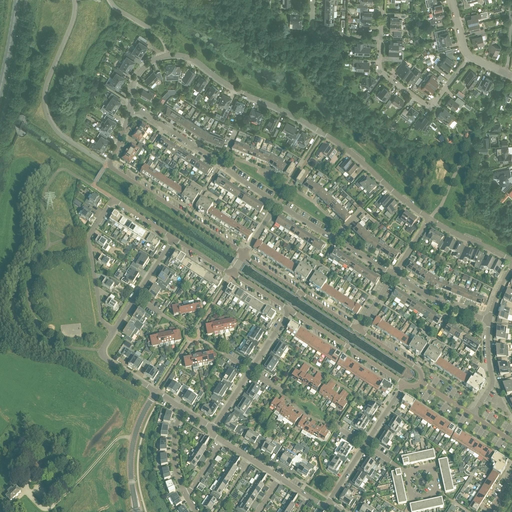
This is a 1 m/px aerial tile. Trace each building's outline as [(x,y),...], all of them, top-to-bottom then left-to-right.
[(429,3),(428,0),(424,0),(427,8),(434,6),(434,8),(430,9),(431,13),(443,11),(441,4),(438,5),(437,1),(429,3)] [(360,8),(359,18),(371,19),(371,12),(367,12),(367,8),(360,8)] [(290,14),(290,23),(293,23),(292,28),(302,28),(302,20),(299,20),(299,14),(298,14),(298,11),(290,11),(290,14)] [(443,11),(431,13),(432,17),(436,16),(437,18),(430,20),(431,24),(437,23),(438,26),(442,25),(441,18),(444,17),(443,11)] [(468,19),(469,25),(479,23),(478,19),(487,17),(487,15),(488,15),(487,11),(484,12),(471,15),(472,18),(468,19)] [(390,16),(390,23),(402,24),(402,20),(398,20),(398,17),(405,18),(405,13),(394,13),(394,17),(390,16)] [(359,18),(357,18),(357,22),(363,22),(363,25),(359,24),(359,32),(366,32),(367,25),(371,25),(371,19),(359,18)] [(402,24),(390,23),(390,30),(394,30),(393,37),(401,37),(401,30),(397,30),(397,28),(402,28),(402,24)] [(479,23),(469,25),(470,31),(475,30),(476,34),(477,33),(477,34),(485,32),(484,27),(484,28),(483,25),(480,26),(479,23)] [(434,31),(435,37),(436,41),(449,38),(448,32),(445,32),(444,29),(434,31)] [(476,36),(476,37),(472,38),(474,47),(476,46),(477,48),(478,49),(481,49),(481,47),(481,45),(484,44),(482,36),(486,35),(485,32),(477,34),(478,35),(476,36)] [(138,43),(135,47),(144,52),(147,47),(143,44),(144,41),(138,37),(135,42),(138,43)] [(449,38),(436,41),(437,44),(436,44),(438,50),(445,48),(444,45),(451,43),(449,38)] [(488,47),(490,51),(488,54),(496,57),(500,48),(494,45),(496,40),(491,38),(488,47)] [(391,44),(389,44),(388,50),(398,51),(401,51),(402,41),(392,41),(391,44)] [(369,56),(370,47),(361,47),(361,43),(357,43),(357,47),(354,46),(354,48),(354,54),(360,54),(359,55),(369,56)] [(126,52),(125,52),(135,58),(136,56),(140,58),(144,52),(135,47),(132,52),(130,51),(129,54),(126,52)] [(398,51),(388,50),(388,57),(392,57),(392,61),(402,61),(402,55),(398,55),(398,51)] [(442,61),(450,67),(454,62),(451,60),(453,57),(452,53),(453,53),(452,50),(445,51),(446,56),(442,61)] [(126,56),(123,62),(131,67),(135,62),(133,61),(135,58),(125,52),(124,55),(126,56)] [(352,66),(356,66),(356,71),(368,71),(369,62),(364,62),(364,59),(353,59),(352,66)] [(439,59),(437,62),(433,67),(441,72),(443,70),(446,72),(450,67),(442,61),(439,59)] [(399,75),(404,78),(411,70),(406,66),(408,64),(404,61),(395,72),(399,75)] [(115,68),(122,73),(124,71),(128,73),(131,67),(123,62),(121,65),(119,65),(116,69),(115,68)] [(166,66),(166,69),(165,69),(165,72),(166,72),(166,75),(165,75),(166,80),(179,79),(178,74),(180,74),(182,66),(177,66),(177,69),(175,69),(175,65),(172,66),(172,64),(168,65),(168,66),(166,66)] [(182,66),(180,74),(178,81),(181,83),(181,82),(186,85),(187,85),(189,83),(189,84),(195,74),(192,71),(189,69),(188,71),(182,67),(182,66)] [(115,75),(112,78),(121,84),(124,78),(121,76),(122,73),(115,68),(112,73),(115,75)] [(411,70),(404,78),(404,79),(405,78),(413,84),(421,73),(415,69),(413,72),(410,70),(411,70)] [(145,80),(151,86),(152,88),(156,84),(155,82),(158,78),(160,80),(163,79),(160,71),(157,73),(155,74),(153,72),(145,80)] [(465,79),(468,82),(465,85),(471,89),(478,81),(475,79),(477,76),(471,71),(465,79)] [(426,82),(434,88),(438,83),(435,81),(437,78),(432,74),(430,72),(424,80),(426,82)] [(200,91),(207,81),(200,77),(193,87),(200,91)] [(370,90),(376,81),(370,77),(368,80),(365,78),(361,84),(370,90)] [(477,88),(483,90),(487,92),(488,89),(490,90),(492,86),(490,85),(492,80),(486,77),(484,81),(481,80),(477,88)] [(108,80),(105,85),(111,89),(113,86),(117,89),(121,84),(112,78),(110,82),(108,80)] [(426,82),(422,87),(420,85),(417,88),(427,96),(429,93),(430,93),(434,88),(426,82)] [(212,86),(206,95),(210,97),(208,101),(213,104),(216,99),(213,97),(218,90),(212,86)] [(377,94),(378,95),(377,97),(384,102),(389,96),(386,94),(389,91),(384,87),(381,91),(380,90),(377,94)] [(472,93),(477,97),(480,93),(476,89),(472,93)] [(150,91),(148,93),(143,90),(139,96),(148,101),(150,97),(152,98),(155,94),(150,91)] [(370,94),(366,91),(362,98),(366,101),(370,94)] [(111,99),(109,102),(117,108),(121,102),(116,99),(118,97),(111,93),(108,97),(111,99)] [(223,95),(218,105),(227,108),(231,98),(223,95)] [(509,97),(505,95),(501,105),(507,102),(507,101),(509,102),(511,98),(509,97)] [(388,107),(391,102),(399,108),(403,101),(396,96),(392,101),(389,99),(385,105),(388,107)] [(157,103),(162,106),(166,100),(161,97),(157,103)] [(454,101),(450,98),(446,104),(454,110),(457,106),(460,108),(465,102),(458,97),(454,101)] [(232,110),(233,109),(241,113),(245,105),(237,101),(234,106),(232,104),(230,109),(232,110)] [(104,104),(101,109),(104,111),(106,112),(107,113),(114,117),(108,113),(110,111),(113,113),(117,108),(109,102),(106,106),(104,104)] [(163,112),(168,115),(172,108),(165,103),(162,109),(164,111),(163,112)] [(172,108),(168,115),(172,118),(176,112),(175,111),(176,109),(177,109),(173,106),(172,108)] [(411,107),(408,110),(405,108),(399,115),(406,120),(409,117),(413,120),(418,112),(411,107)] [(259,123),(262,113),(261,113),(261,112),(252,108),(249,116),(252,117),(251,119),(259,123)] [(444,108),(442,111),(441,111),(436,117),(440,120),(439,121),(441,122),(442,121),(445,124),(446,124),(448,125),(449,125),(456,117),(444,108)] [(225,110),(222,117),(221,116),(219,119),(223,121),(224,120),(225,118),(228,111),(225,110)] [(172,118),(177,121),(181,114),(177,112),(176,112),(172,118)] [(113,120),(114,117),(107,113),(104,117),(106,119),(104,122),(104,123),(113,128),(116,122),(113,120)] [(177,121),(181,124),(185,117),(184,117),(181,114),(177,121)] [(266,127),(272,130),(270,134),(276,136),(279,129),(275,127),(278,119),(274,117),(274,118),(271,116),(266,127)] [(181,124),(186,127),(190,120),(186,118),(185,117),(181,124)] [(419,130),(421,127),(425,130),(431,122),(425,117),(422,122),(419,120),(414,126),(419,130)] [(186,127),(190,130),(194,123),(190,120),(186,127)] [(98,126),(96,129),(107,136),(104,134),(105,131),(109,134),(113,128),(104,123),(104,122),(102,121),(100,123),(99,122),(97,125),(98,126)] [(190,130),(195,133),(199,126),(195,124),(194,123),(190,130)] [(283,130),(289,134),(287,138),(291,140),(288,145),(290,146),(292,143),(293,141),(297,134),(293,133),(296,128),(286,123),(283,130)] [(141,124),(138,128),(146,134),(149,129),(141,124)] [(195,133),(199,136),(204,129),(203,129),(199,126),(195,133)] [(138,128),(135,133),(143,138),(146,134),(138,128)] [(107,136),(96,129),(97,130),(96,132),(98,134),(97,136),(100,138),(97,141),(106,147),(109,141),(106,139),(107,136)] [(199,136),(204,139),(205,136),(207,137),(209,133),(209,132),(204,130),(204,129),(199,136)] [(205,136),(204,139),(205,140),(211,142),(215,133),(210,131),(209,133),(207,137),(205,136)] [(297,140),(305,145),(310,137),(307,135),(305,133),(305,134),(302,132),(297,140)] [(143,138),(135,133),(132,138),(139,143),(138,146),(143,149),(145,146),(140,143),(143,138)] [(215,133),(211,142),(216,144),(220,136),(219,135),(220,135),(215,133)] [(220,136),(216,144),(221,146),(225,138),(220,136)] [(160,141),(157,145),(162,148),(167,140),(162,137),(160,141)] [(162,148),(166,150),(166,151),(171,144),(166,141),(167,140),(162,148)] [(106,147),(97,141),(95,145),(92,142),(89,147),(94,150),(96,148),(102,152),(106,147)] [(232,150),(237,152),(240,145),(240,144),(235,142),(232,150)] [(166,150),(164,152),(166,153),(167,151),(171,154),(175,147),(171,144),(166,151),(166,150)] [(131,145),(128,150),(136,155),(139,150),(141,152),(143,149),(138,146),(136,148),(131,145)] [(171,154),(175,156),(176,157),(180,150),(175,147),(171,154)] [(316,155),(315,158),(317,160),(321,158),(321,159),(323,156),(326,158),(331,150),(326,147),(322,151),(320,149),(316,155)] [(504,162),(511,161),(511,154),(509,154),(508,148),(501,148),(497,149),(498,155),(499,155),(500,162),(501,162),(501,163),(504,163),(504,162)] [(128,150),(125,155),(133,160),(136,155),(128,150)] [(175,156),(173,158),(175,159),(177,157),(180,159),(178,161),(179,162),(184,153),(180,150),(176,157),(175,156)] [(257,160),(262,162),(266,152),(261,150),(260,153),(257,160)] [(331,150),(326,158),(328,160),(327,163),(332,166),(336,161),(333,159),(337,154),(331,150)] [(267,164),(268,164),(270,161),(268,160),(271,154),(266,152),(262,162),(267,164)] [(270,161),(268,164),(272,167),(277,161),(278,158),(273,155),(274,152),(273,152),(271,154),(268,160),(270,161)] [(184,153),(179,162),(180,162),(181,160),(185,162),(189,156),(184,153)] [(133,160),(125,155),(122,160),(129,165),(133,160)] [(185,162),(188,165),(189,165),(193,159),(189,156),(185,162)] [(188,165),(187,167),(189,168),(190,166),(194,168),(198,162),(193,159),(189,165),(188,165)] [(140,173),(145,176),(149,169),(150,169),(153,164),(153,163),(150,161),(146,167),(145,166),(140,173)] [(272,167),(277,170),(281,164),(280,163),(277,161),(272,167)] [(340,173),(342,170),(345,173),(352,166),(347,161),(344,165),(342,162),(336,169),(340,173)] [(194,168),(197,171),(198,171),(202,164),(198,162),(194,168)] [(197,171),(196,172),(198,174),(199,172),(203,174),(208,167),(208,166),(207,167),(202,164),(198,171),(197,171)] [(282,164),(281,164),(277,170),(282,173),(286,167),(282,164)] [(286,167),(282,173),(288,177),(294,167),(290,164),(287,168),(286,167)] [(352,166),(345,173),(348,176),(346,179),(351,184),(354,180),(353,179),(357,175),(354,173),(357,170),(352,166)] [(208,167),(203,174),(207,177),(204,181),(207,183),(212,176),(209,174),(212,170),(208,167)] [(149,169),(145,176),(149,179),(154,172),(150,169),(149,169)] [(505,191),(511,182),(511,175),(511,172),(506,173),(505,172),(504,171),(494,173),(495,178),(499,178),(499,180),(501,183),(503,184),(501,189),(505,191)] [(154,172),(149,179),(154,182),(159,174),(154,172)] [(303,187),(307,180),(305,179),(308,176),(303,173),(296,183),(303,187)] [(159,174),(154,182),(158,185),(163,177),(159,174)] [(219,176),(214,184),(219,187),(224,179),(219,176)] [(168,180),(163,177),(158,185),(163,188),(168,180)] [(359,189),(361,187),(364,190),(371,183),(366,178),(363,181),(361,179),(355,185),(359,189)] [(219,187),(222,190),(223,190),(228,183),(226,182),(227,181),(224,179),(219,187)] [(172,183),(168,180),(163,188),(167,191),(172,183)] [(312,183),(311,183),(307,180),(303,187),(307,190),(312,183)] [(177,186),(172,183),(167,191),(172,194),(177,186)] [(230,184),(228,183),(223,190),(222,190),(221,191),(223,193),(224,191),(228,193),(233,186),(230,184)] [(312,193),(316,186),(313,184),(312,183),(307,190),(312,193)] [(371,183),(364,190),(367,193),(365,195),(369,199),(375,193),(373,190),(376,187),(371,183)] [(316,186),(312,193),(316,196),(319,192),(320,193),(323,191),(322,190),(321,189),(322,187),(318,184),(316,186)] [(181,189),(177,186),(172,194),(176,196),(181,189)] [(228,193),(231,195),(232,196),(237,189),(235,188),(235,187),(233,186),(228,193)] [(186,192),(181,189),(176,196),(181,199),(186,192)] [(198,196),(187,189),(186,192),(181,199),(183,201),(184,203),(185,202),(187,203),(188,205),(189,205),(192,207),(198,196)] [(231,195),(230,197),(232,198),(233,197),(237,199),(242,191),(239,190),(237,189),(232,196),(231,195)] [(237,199),(240,201),(241,202),(246,195),(244,194),(244,193),(242,191),(237,199)] [(317,196),(321,200),(327,194),(326,194),(323,191),(320,193),(319,192),(316,196),(317,196)] [(97,208),(101,202),(97,199),(99,197),(95,194),(93,197),(93,196),(90,200),(88,198),(84,204),(85,204),(91,208),(94,205),(97,208)] [(321,200),(325,204),(331,198),(328,195),(327,194),(321,200)] [(240,201),(239,203),(241,204),(242,203),(246,205),(251,197),(248,196),(246,195),(241,202),(240,201)] [(246,205),(250,207),(250,208),(255,201),(253,200),(253,199),(251,197),(246,205)] [(335,200),(336,199),(333,197),(331,199),(331,198),(325,204),(329,208),(334,202),(334,201),(335,200)] [(378,209),(381,206),(384,209),(391,201),(386,197),(383,200),(381,198),(374,205),(378,209)] [(213,206),(202,199),(195,209),(198,210),(198,212),(200,212),(202,213),(202,214),(204,214),(206,216),(213,206)] [(250,207),(248,209),(250,210),(252,208),(255,211),(260,203),(257,201),(257,202),(255,201),(250,208),(250,207)] [(391,201),(384,209),(387,212),(384,215),(389,219),(395,212),(392,210),(396,205),(391,201)] [(335,203),(334,202),(329,208),(333,211),(338,206),(335,203)] [(260,203),(255,211),(260,214),(264,207),(262,205),(263,205),(260,203)] [(81,211),(83,213),(81,216),(89,222),(93,216),(89,214),(91,211),(84,206),(81,211)] [(213,206),(206,216),(211,219),(216,211),(211,208),(213,206)] [(333,211),(337,215),(342,210),(342,209),(338,206),(333,211)] [(348,212),(347,212),(344,209),(343,207),(342,209),(342,210),(337,215),(341,219),(347,213),(348,212)] [(216,211),(211,219),(215,222),(220,214),(216,211)] [(109,220),(113,223),(114,223),(119,216),(114,213),(109,220)] [(347,213),(341,219),(345,223),(351,216),(347,213)] [(400,225),(402,222),(406,224),(411,217),(406,213),(404,216),(401,214),(396,221),(400,225)] [(220,214),(215,222),(220,225),(225,217),(220,214)] [(114,223),(115,224),(119,226),(123,219),(119,216),(114,223)] [(225,217),(220,225),(224,227),(229,220),(225,217)] [(229,220),(224,227),(229,230),(234,223),(230,221),(231,220),(232,218),(231,217),(229,220)] [(275,224),(280,227),(284,219),(282,218),(280,217),(275,224)] [(411,217),(406,224),(408,226),(407,228),(406,231),(411,234),(415,229),(412,227),(416,220),(411,217)] [(123,219),(119,226),(122,228),(123,229),(128,222),(123,219)] [(284,219),(280,227),(284,229),(284,230),(289,223),(287,222),(287,221),(284,219)] [(128,222),(123,229),(124,230),(128,232),(133,225),(128,222)] [(234,223),(229,230),(233,233),(238,226),(234,223)] [(284,229),(282,231),(284,232),(285,230),(289,233),(294,225),(291,223),(291,224),(289,223),(284,230),(284,229)] [(352,231),(356,234),(363,228),(359,224),(352,231)] [(133,225),(128,232),(131,234),(132,235),(137,227),(133,225)] [(289,233),(293,235),(294,235),(298,229),(296,227),(297,227),(294,225),(289,233)] [(238,226),(233,233),(238,236),(243,229),(238,226)] [(137,227),(132,235),(133,236),(137,238),(142,230),(137,227)] [(363,228),(356,234),(360,238),(366,233),(362,229),(363,228)] [(243,229),(238,236),(242,239),(247,232),(243,229)] [(293,235),(291,237),(293,238),(295,236),(298,238),(303,231),(300,229),(300,230),(298,229),(294,235),(293,235)] [(426,233),(422,240),(425,242),(426,240),(429,240),(429,245),(431,245),(437,234),(435,232),(436,232),(432,229),(429,234),(426,233)] [(142,230),(137,238),(140,240),(141,241),(146,233),(142,230)] [(303,231),(298,238),(302,241),(303,241),(307,234),(305,233),(306,233),(303,231)] [(247,232),(242,239),(247,242),(252,235),(247,232)] [(146,233),(141,241),(142,242),(146,244),(151,236),(146,233)] [(366,233),(360,238),(365,243),(366,244),(368,241),(367,240),(370,236),(366,233)] [(302,241),(301,242),(301,243),(302,244),(306,247),(307,244),(312,237),(309,235),(309,236),(307,234),(303,241),(302,241)] [(437,234),(431,245),(436,250),(438,248),(440,250),(443,244),(441,240),(444,236),(440,234),(439,235),(437,234)] [(146,244),(144,247),(148,250),(156,239),(151,236),(146,244)] [(368,241),(366,244),(371,247),(375,240),(370,237),(370,236),(367,240),(368,241)] [(95,242),(103,248),(102,249),(105,251),(109,246),(108,246),(111,241),(105,237),(103,240),(99,237),(95,242)] [(307,244),(311,247),(312,247),(316,240),(314,239),(315,238),(312,237),(307,244)] [(156,239),(148,250),(152,253),(153,253),(154,251),(156,248),(160,243),(157,241),(157,240),(156,239)] [(447,254),(448,250),(451,252),(455,243),(446,239),(441,251),(447,254)] [(311,247),(310,248),(312,250),(313,248),(316,250),(321,242),(319,240),(318,241),(316,240),(312,247),(311,247)] [(380,243),(379,242),(375,240),(371,247),(375,250),(380,243)] [(253,249),(258,252),(263,244),(258,241),(253,249)] [(321,242),(316,250),(321,253),(326,245),(321,242)] [(384,246),(381,243),(380,243),(375,250),(380,252),(384,246)] [(455,243),(451,252),(454,253),(453,257),(458,259),(457,262),(458,263),(459,261),(465,247),(455,243)] [(267,247),(266,246),(263,244),(258,252),(262,255),(267,247)] [(389,249),(388,248),(384,246),(380,252),(384,255),(389,249)] [(262,255),(267,258),(272,250),(268,248),(267,247),(262,255)] [(465,247),(459,261),(465,263),(466,260),(470,262),(474,252),(474,253),(468,250),(465,256),(462,254),(465,247)] [(328,259),(333,262),(334,261),(333,261),(340,252),(335,249),(332,253),(330,256),(328,259)] [(393,252),(390,249),(389,249),(384,255),(389,258),(393,252)] [(272,250),(267,258),(271,261),(276,253),(275,252),(272,250)] [(139,260),(146,265),(149,261),(144,257),(146,254),(140,251),(139,254),(142,256),(139,260)] [(401,255),(394,251),(393,252),(389,258),(394,261),(395,260),(397,261),(401,255)] [(333,261),(334,261),(337,263),(338,262),(339,262),(343,255),(339,253),(340,252),(333,261)] [(474,252),(470,262),(475,264),(474,267),(478,269),(483,257),(480,256),(480,254),(474,252)] [(170,261),(169,263),(170,264),(173,266),(181,255),(179,254),(178,255),(175,253),(172,258),(170,261)] [(276,253),(271,261),(276,264),(281,256),(277,253),(276,253)] [(181,255),(173,266),(174,267),(178,269),(180,266),(185,258),(181,255)] [(338,262),(337,263),(343,267),(344,265),(348,258),(343,255),(339,262),(338,262)] [(107,256),(106,258),(102,256),(98,262),(106,267),(109,264),(111,265),(114,261),(107,256)] [(281,256),(276,264),(281,267),(286,259),(285,258),(281,256)] [(185,258),(180,266),(184,268),(185,269),(190,261),(185,258)] [(344,265),(347,267),(348,268),(353,261),(348,258),(344,265)] [(481,267),(479,269),(482,271),(484,268),(490,271),(495,261),(488,258),(486,263),(483,261),(481,267)] [(137,259),(135,261),(134,263),(133,263),(131,266),(137,270),(139,267),(143,270),(146,265),(139,260),(137,259)] [(286,259),(281,267),(285,270),(290,262),(286,259)] [(415,264),(408,260),(405,266),(407,267),(406,269),(411,272),(415,265),(415,264)] [(194,264),(190,261),(185,269),(186,269),(189,272),(194,264)] [(347,267),(346,269),(348,270),(349,269),(353,271),(357,264),(353,261),(348,268),(347,267)] [(495,261),(490,271),(489,273),(492,274),(492,272),(496,274),(494,277),(497,278),(501,270),(499,269),(501,265),(495,261)] [(294,264),(290,262),(285,270),(290,272),(295,265),(294,264)] [(199,267),(194,264),(189,272),(193,274),(194,275),(199,267)] [(353,271),(356,273),(357,274),(362,267),(357,264),(353,271)] [(295,265),(290,272),(294,275),(299,267),(296,265),(295,265)] [(294,275),(298,278),(297,278),(301,281),(301,280),(305,283),(312,272),(308,270),(309,269),(305,267),(304,267),(300,265),(299,267),(294,275)] [(419,268),(415,265),(411,272),(415,275),(419,268)] [(129,276),(136,281),(139,276),(135,273),(137,270),(131,266),(126,274),(129,276)] [(203,270),(199,267),(194,275),(195,275),(198,277),(203,270)] [(356,273),(355,275),(357,276),(358,274),(362,277),(366,270),(362,267),(357,274),(356,273)] [(424,271),(420,269),(419,268),(415,275),(420,278),(424,271)] [(160,274),(168,279),(170,280),(173,276),(174,276),(176,274),(170,270),(169,273),(163,269),(160,274)] [(198,277),(202,280),(203,280),(208,273),(203,270),(198,277)] [(362,277),(366,279),(366,280),(371,273),(366,270),(362,277)] [(424,281),(428,274),(424,271),(420,278),(424,281)] [(428,274),(424,281),(429,284),(433,277),(435,274),(431,272),(430,273),(429,272),(428,274)] [(204,281),(207,283),(212,276),(208,273),(203,280),(204,281)] [(371,283),(376,275),(375,276),(371,273),(366,280),(366,279),(364,281),(366,282),(367,280),(371,283)] [(159,280),(157,283),(166,289),(168,286),(167,285),(169,283),(166,281),(168,279),(160,274),(157,279),(159,280)] [(315,274),(309,285),(312,287),(312,288),(316,290),(320,292),(325,284),(327,282),(323,279),(320,276),(319,277),(315,274)] [(376,275),(371,283),(376,286),(381,278),(376,275)] [(433,277),(429,284),(433,287),(435,284),(437,285),(440,278),(435,275),(434,278),(433,277)] [(129,276),(127,278),(126,277),(125,277),(124,279),(123,278),(121,281),(127,285),(129,283),(133,285),(136,281),(129,276)] [(212,286),(217,279),(212,276),(207,283),(211,286),(212,286)] [(217,278),(217,279),(212,286),(213,287),(214,286),(217,288),(222,281),(217,278)] [(435,284),(433,287),(435,287),(441,290),(444,282),(444,283),(445,279),(440,278),(437,285),(435,284)] [(111,279),(109,282),(106,279),(102,285),(110,290),(113,287),(115,288),(116,286),(117,287),(119,284),(111,279)] [(446,292),(451,294),(454,286),(454,287),(455,283),(451,281),(450,283),(448,282),(448,284),(449,285),(446,292)] [(153,285),(150,290),(158,295),(159,292),(162,294),(163,291),(164,292),(166,289),(157,283),(160,285),(158,288),(153,285)] [(325,284),(320,292),(324,295),(330,287),(329,286),(325,284)] [(225,293),(228,296),(226,299),(228,301),(231,296),(235,298),(239,291),(235,288),(234,289),(229,286),(225,293)] [(330,287),(324,295),(329,298),(334,290),(331,288),(330,287)] [(393,293),(391,296),(396,299),(401,291),(396,288),(393,293)] [(158,295),(150,290),(147,294),(155,299),(158,295)] [(334,290),(329,298),(334,301),(339,293),(338,292),(334,290)] [(235,298),(238,300),(239,301),(244,294),(239,291),(235,298)] [(396,299),(400,301),(400,302),(405,295),(400,292),(401,291),(396,299)] [(339,293),(334,301),(338,304),(343,296),(340,294),(339,293)] [(244,304),(249,297),(244,294),(239,301),(240,302),(244,304)] [(400,301),(398,303),(400,304),(404,306),(405,305),(409,298),(405,295),(400,302),(400,301)] [(479,296),(476,304),(481,306),(482,304),(484,305),(487,298),(479,295),(479,296)] [(511,298),(504,295),(503,298),(502,301),(508,303),(507,306),(511,307),(511,298)] [(343,296),(338,304),(343,307),(348,299),(343,296)] [(244,304),(247,306),(248,307),(253,299),(249,297),(244,304)] [(405,305),(409,307),(414,301),(409,298),(405,305)] [(115,299),(113,302),(109,299),(105,305),(113,310),(117,305),(118,305),(120,303),(115,299)] [(253,310),(258,302),(253,299),(248,307),(249,308),(253,310)] [(348,299),(343,307),(347,310),(352,302),(348,299)] [(418,304),(414,301),(409,307),(407,309),(409,310),(413,312),(414,310),(418,304)] [(202,302),(194,304),(196,314),(199,313),(199,312),(201,311),(200,307),(203,307),(202,302)] [(253,310),(256,312),(257,313),(262,305),(258,302),(253,310)] [(352,302),(347,310),(352,313),(357,305),(356,304),(352,302)] [(423,307),(418,304),(414,310),(418,313),(423,307)] [(170,309),(172,309),(174,316),(180,315),(180,316),(178,306),(172,307),(172,305),(170,305),(169,307),(170,309)] [(258,313),(262,316),(262,315),(267,308),(262,305),(257,313),(258,313)] [(357,305),(352,313),(356,316),(361,308),(358,305),(357,305)] [(499,310),(499,313),(509,316),(511,316),(511,307),(507,306),(506,309),(500,308),(499,310)] [(418,313),(417,315),(418,316),(420,314),(423,316),(427,310),(423,307),(418,313)] [(262,316),(260,319),(268,324),(266,327),(269,329),(274,321),(272,320),(276,315),(271,312),(272,311),(267,308),(262,315),(262,316)] [(138,309),(135,313),(142,318),(144,316),(149,319),(150,317),(138,309)] [(427,310),(423,316),(422,318),(425,321),(426,320),(427,319),(428,319),(432,313),(427,310)] [(136,321),(134,324),(141,329),(143,325),(146,320),(142,318),(135,313),(132,318),(136,321)] [(426,320),(427,322),(429,320),(432,322),(436,315),(432,313),(428,319),(427,319),(426,320)] [(509,316),(499,313),(498,316),(497,319),(502,320),(502,323),(508,324),(509,321),(508,321),(509,316)] [(436,315),(432,322),(437,325),(441,318),(436,315)] [(223,318),(221,318),(224,334),(230,333),(227,321),(224,322),(224,319),(223,318)] [(377,318),(372,326),(377,329),(382,321),(381,320),(377,318)] [(213,320),(210,320),(211,321),(214,336),(219,335),(217,323),(213,324),(213,321),(213,320)] [(233,320),(227,321),(230,333),(229,330),(235,329),(234,325),(235,325),(236,322),(235,320),(233,321),(233,320)] [(209,323),(210,326),(205,327),(207,335),(213,334),(214,336),(211,321),(209,322),(209,323)] [(382,321),(377,329),(381,332),(386,324),(383,321),(382,321)] [(291,323),(286,330),(295,336),(300,329),(291,323)] [(128,324),(125,329),(134,335),(135,335),(136,336),(138,331),(139,332),(141,329),(134,324),(132,327),(128,324)] [(386,324),(381,332),(386,335),(391,327),(390,326),(386,324)] [(442,334),(444,331),(449,334),(454,327),(451,325),(450,326),(448,325),(446,328),(444,326),(440,332),(442,334)] [(495,331),(495,334),(506,335),(506,329),(508,329),(508,326),(501,325),(501,328),(496,328),(495,331)] [(256,328),(252,333),(260,338),(263,334),(260,332),(262,329),(258,327),(256,328)] [(391,327),(386,335),(390,337),(395,329),(392,327),(391,327)] [(454,327),(449,334),(453,337),(458,330),(456,329),(456,328),(454,327)] [(134,335),(125,329),(122,334),(126,336),(125,339),(131,343),(133,340),(132,340),(134,335)] [(174,329),(172,329),(175,344),(175,342),(181,341),(179,332),(174,333),(175,330),(174,329)] [(304,332),(300,329),(295,336),(294,337),(299,340),(304,332)] [(395,329),(390,337),(395,340),(400,332),(399,332),(395,329)] [(163,330),(161,331),(164,346),(170,345),(167,334),(164,334),(164,332),(163,330)] [(458,330),(453,337),(458,340),(463,332),(460,331),(459,332),(458,330)] [(304,332),(299,340),(303,343),(309,335),(304,332)] [(400,332),(395,340),(399,343),(404,335),(401,333),(400,332)] [(463,332),(458,340),(462,343),(467,335),(463,332)] [(250,339),(248,341),(253,343),(254,341),(257,343),(260,338),(252,333),(249,339),(250,339)] [(506,335),(495,334),(495,337),(495,340),(500,340),(500,343),(507,343),(507,340),(508,340),(509,335),(506,335)] [(309,335),(303,343),(308,346),(313,338),(309,335)] [(404,335),(399,343),(404,346),(409,338),(408,338),(404,335)] [(467,335),(462,343),(467,346),(471,339),(469,338),(470,337),(467,335)] [(150,338),(150,339),(147,340),(148,344),(151,344),(152,347),(159,345),(159,348),(157,336),(157,337),(150,338)] [(308,346),(312,349),(318,341),(313,338),(308,346)] [(409,338),(404,346),(408,349),(413,341),(410,339),(409,338)] [(413,341),(408,349),(412,352),(411,352),(415,355),(416,354),(420,356),(426,346),(422,344),(423,343),(419,340),(419,341),(415,339),(413,341)] [(471,339),(467,346),(466,348),(470,351),(476,341),(473,340),(471,339)] [(247,342),(243,347),(251,352),(254,348),(251,346),(253,343),(248,341),(247,342)] [(322,344),(318,341),(312,349),(317,352),(322,344)] [(476,341),(470,351),(475,354),(480,345),(478,344),(479,343),(476,341)] [(279,344),(276,349),(284,354),(287,348),(288,346),(284,343),(282,346),(279,344)] [(495,347),(495,352),(509,352),(508,346),(507,346),(507,343),(500,343),(500,346),(495,347)] [(322,344),(317,352),(321,355),(327,347),(322,344)] [(243,347),(241,351),(237,349),(235,352),(244,358),(245,355),(248,357),(251,352),(243,347)] [(327,347),(321,355),(326,358),(331,350),(327,347)] [(430,348),(423,359),(427,361),(426,362),(430,364),(431,364),(434,366),(439,358),(441,356),(437,353),(438,352),(434,350),(433,351),(430,348)] [(122,355),(128,359),(131,360),(128,365),(133,368),(138,360),(139,358),(135,355),(135,354),(132,352),(132,353),(126,349),(122,355)] [(276,355),(274,357),(279,360),(280,359),(284,354),(276,349),(273,353),(276,355)] [(331,350),(326,358),(330,361),(336,353),(331,350)] [(335,364),(341,356),(336,352),(336,353),(330,361),(335,364)] [(509,357),(509,352),(495,352),(496,358),(498,358),(498,361),(501,361),(508,360),(507,357),(509,357)] [(206,353),(209,365),(208,363),(214,362),(214,358),(215,358),(216,355),(215,353),(213,354),(213,353),(206,354),(206,353)] [(337,365),(341,368),(347,360),(342,356),(337,365)] [(193,369),(190,357),(190,358),(183,359),(185,368),(192,366),(193,369)] [(270,358),(267,362),(275,368),(278,362),(279,360),(274,357),(273,360),(270,358)] [(439,358),(434,366),(439,369),(444,361),(443,360),(439,358)] [(138,360),(133,368),(138,371),(141,366),(144,367),(148,362),(145,360),(144,361),(142,360),(140,362),(138,360)] [(351,363),(347,360),(341,368),(346,371),(351,363)] [(496,365),(498,371),(511,368),(510,363),(508,363),(508,360),(501,361),(501,364),(496,365)] [(448,364),(445,362),(444,361),(439,369),(443,372),(448,364)] [(148,362),(144,367),(147,369),(143,375),(148,378),(153,370),(148,367),(150,364),(148,362)] [(275,368),(267,362),(264,367),(267,369),(265,372),(274,377),(276,374),(272,371),(275,368)] [(351,363),(346,371),(350,373),(355,366),(351,363)] [(290,378),(297,382),(307,366),(304,364),(298,373),(295,371),(290,378)] [(452,366),(448,364),(443,372),(448,375),(453,367),(452,366)] [(160,378),(167,368),(162,365),(158,371),(154,369),(153,370),(148,378),(153,381),(157,376),(160,378)] [(228,371),(226,375),(233,380),(236,376),(233,374),(235,371),(227,366),(224,369),(228,371)] [(307,366),(297,382),(302,384),(307,376),(306,377),(305,376),(310,367),(307,366)] [(360,368),(355,366),(350,373),(355,376),(360,368)] [(458,370),(454,367),(453,367),(448,375),(452,378),(458,370)] [(360,368),(355,376),(359,379),(365,371),(360,368)] [(483,379),(485,379),(483,371),(480,368),(477,372),(481,375),(482,375),(483,379)] [(511,368),(498,371),(499,377),(504,376),(505,379),(511,377),(511,374),(511,368)] [(461,372),(458,370),(452,378),(457,381),(462,373),(461,372)] [(469,373),(465,370),(464,372),(463,373),(462,373),(457,381),(461,383),(468,374),(469,373)] [(359,379),(364,382),(369,374),(365,371),(359,379)] [(347,374),(346,375),(342,372),(339,377),(346,382),(350,376),(347,374)] [(311,379),(307,386),(311,389),(320,375),(318,373),(313,380),(311,379)] [(368,385),(374,377),(369,374),(364,382),(368,385)] [(473,376),(468,374),(461,383),(466,386),(471,380),(471,379),(473,376)] [(167,382),(170,384),(167,390),(171,393),(177,384),(177,382),(173,380),(175,377),(171,375),(167,382)] [(223,380),(222,382),(226,385),(228,383),(231,385),(233,380),(226,375),(222,380),(223,380)] [(320,375),(311,389),(312,389),(310,392),(315,395),(321,385),(319,384),(323,376),(320,375)] [(307,376),(302,384),(307,386),(311,379),(307,376)] [(373,388),(378,380),(374,377),(368,385),(373,388)] [(472,380),(471,380),(466,386),(465,387),(476,394),(478,390),(480,391),(485,383),(474,377),(472,380)] [(503,388),(504,391),(511,387),(511,382),(511,381),(511,378),(505,380),(506,383),(502,385),(503,388)] [(378,390),(383,383),(378,380),(373,388),(378,391),(378,390)] [(319,394),(323,397),(333,383),(330,381),(325,388),(323,386),(319,394)] [(220,384),(217,389),(225,394),(227,390),(224,388),(226,385),(222,382),(220,384)] [(387,396),(392,388),(383,382),(383,383),(378,390),(387,396)] [(333,383),(323,397),(328,400),(333,393),(331,391),(336,385),(333,383)] [(177,384),(171,393),(176,396),(179,392),(182,393),(186,387),(183,385),(182,387),(177,384)] [(252,386),(249,390),(257,395),(259,391),(263,394),(265,390),(257,385),(255,388),(252,386)] [(186,387),(182,393),(185,395),(182,399),(187,403),(192,395),(187,392),(189,389),(186,387)] [(213,394),(214,394),(212,396),(217,399),(219,396),(222,398),(225,394),(217,389),(213,394)] [(249,397),(248,399),(252,402),(253,400),(254,400),(257,395),(249,390),(246,395),(249,397)] [(332,403),(330,406),(335,409),(336,408),(337,406),(345,393),(346,392),(343,391),(338,397),(337,396),(332,403)] [(328,400),(332,403),(337,396),(333,393),(328,400)] [(337,406),(336,408),(342,412),(347,404),(343,402),(348,395),(345,393),(337,406)] [(192,395),(187,403),(192,406),(195,402),(197,403),(202,397),(199,395),(196,398),(192,395)] [(274,414),(283,401),(284,399),(283,397),(281,399),(280,403),(275,399),(274,400),(272,404),(270,407),(276,411),(274,414)] [(405,407),(410,410),(414,403),(415,403),(410,400),(405,397),(400,404),(405,407)] [(243,400),(240,404),(248,409),(251,404),(252,402),(248,399),(246,401),(243,400)] [(210,404),(208,405),(211,417),(212,417),(218,408),(217,408),(219,405),(213,401),(211,404),(210,404)] [(283,401),(274,414),(278,417),(278,418),(285,407),(282,405),(284,404),(285,402),(283,401)] [(370,402),(367,407),(375,412),(378,408),(375,406),(376,403),(372,401),(371,402),(370,402)] [(203,403),(199,409),(201,411),(201,412),(210,418),(211,417),(208,405),(206,405),(203,403)] [(410,410),(409,411),(414,414),(419,406),(414,403),(410,410)] [(240,411),(238,413),(243,416),(244,414),(245,414),(248,409),(240,404),(237,408),(240,410),(240,411)] [(285,407),(278,418),(282,421),(291,408),(290,406),(288,408),(288,410),(285,408),(285,407)] [(419,406),(414,414),(418,417),(423,409),(419,406)] [(364,413),(368,416),(369,415),(372,417),(375,412),(367,407),(364,413)] [(291,408),(282,421),(287,424),(294,414),(290,412),(293,411),(293,409),(291,408)] [(423,409),(418,417),(423,420),(428,412),(423,409)] [(170,424),(171,419),(172,414),(166,412),(164,419),(163,423),(170,424)] [(428,412),(423,420),(427,423),(433,415),(428,412)] [(294,414),(287,424),(289,422),(294,425),(298,419),(299,419),(302,415),(299,413),(298,414),(297,417),(294,414)] [(361,417),(358,421),(366,426),(369,422),(366,420),(366,419),(362,416),(363,415),(360,413),(359,414),(359,416),(361,417)] [(224,425),(224,426),(237,423),(236,421),(239,418),(232,414),(231,416),(230,416),(224,425)] [(427,423),(432,426),(437,418),(433,415),(427,423)] [(301,433),(307,423),(303,421),(305,419),(306,417),(303,416),(301,420),(301,421),(297,427),(302,431),(301,433)] [(393,418),(390,423),(398,428),(402,422),(401,422),(402,420),(398,417),(396,420),(393,418)] [(437,418),(432,426),(433,427),(436,429),(437,429),(442,421),(438,419),(437,418)] [(307,423),(301,433),(306,436),(314,422),(312,421),(311,422),(310,425),(307,423)] [(358,421),(356,425),(352,423),(350,426),(358,432),(360,428),(364,430),(366,426),(358,421)] [(442,421),(437,429),(441,432),(446,424),(442,421)] [(314,422),(306,436),(310,439),(317,428),(316,429),(313,427),(315,425),(316,423),(314,422)] [(240,436),(243,433),(245,429),(243,427),(241,428),(238,426),(237,425),(237,423),(224,426),(225,427),(234,433),(234,432),(240,436)] [(398,428),(390,423),(388,427),(391,429),(390,430),(395,433),(394,434),(396,436),(397,434),(398,434),(401,429),(398,428)] [(446,424),(441,432),(445,435),(450,427),(446,424)] [(324,427),(315,441),(316,441),(316,440),(322,444),(326,443),(331,435),(329,432),(326,430),(328,427),(325,425),(324,427)] [(161,433),(160,437),(159,437),(159,440),(165,440),(165,437),(167,437),(167,432),(168,432),(169,427),(162,426),(161,433)] [(317,428),(310,439),(311,438),(315,441),(324,427),(322,426),(321,427),(320,430),(317,428)] [(450,426),(450,427),(445,435),(450,438),(455,430),(450,426)] [(245,434),(246,435),(244,439),(249,442),(254,433),(246,428),(245,429),(243,433),(245,434)] [(451,439),(456,442),(461,434),(461,433),(457,430),(451,439)] [(384,432),(381,437),(389,442),(393,436),(388,433),(387,434),(384,432)] [(254,433),(249,442),(254,445),(256,441),(258,443),(260,444),(263,439),(254,433)] [(461,434),(456,442),(461,445),(466,437),(461,434)] [(199,444),(199,445),(204,448),(204,447),(209,440),(201,435),(197,443),(199,444)] [(382,443),(381,444),(380,446),(388,451),(390,448),(387,445),(389,442),(381,437),(379,441),(382,443)] [(466,437),(461,445),(465,447),(470,439),(466,437)] [(263,439),(260,444),(261,445),(263,446),(261,449),(266,452),(271,444),(263,439)] [(470,439),(465,447),(470,450),(475,442),(470,439)] [(341,444),(338,448),(348,454),(351,450),(348,448),(350,445),(341,440),(339,443),(341,444)] [(271,444),(266,452),(271,455),(273,452),(274,453),(276,455),(282,447),(273,442),(272,444),(271,444)] [(475,442),(470,450),(474,453),(479,445),(475,442)] [(199,445),(196,449),(203,454),(205,451),(206,452),(207,450),(204,447),(204,448),(199,445)] [(479,445),(474,453),(479,456),(484,448),(479,445)] [(280,457),(282,458),(280,461),(284,464),(291,454),(285,450),(285,449),(283,448),(278,456),(280,457)] [(334,454),(337,456),(337,454),(342,457),(345,459),(348,454),(338,448),(334,454)] [(484,448),(479,456),(483,459),(488,451),(484,448)] [(196,449),(193,453),(193,454),(201,459),(203,457),(202,456),(203,454),(196,449)] [(428,452),(430,461),(435,459),(433,451),(429,452),(428,449),(426,450),(426,452),(428,452)] [(488,451),(483,459),(488,462),(493,454),(488,451)] [(417,454),(419,463),(424,462),(422,453),(418,454),(418,452),(415,452),(416,454),(417,454)] [(190,458),(198,463),(199,460),(200,461),(201,459),(193,454),(193,453),(192,453),(189,457),(190,458)] [(291,454),(284,464),(289,467),(291,464),(293,465),(295,466),(300,459),(301,456),(299,455),(297,457),(297,458),(291,454)] [(408,456),(407,454),(405,454),(405,457),(406,456),(408,465),(414,464),(412,455),(408,456)] [(495,454),(491,461),(490,462),(493,464),(491,467),(494,469),(492,471),(491,471),(500,477),(505,468),(504,468),(507,463),(503,461),(503,460),(495,454)] [(235,457),(230,464),(235,468),(235,467),(240,460),(235,457)] [(187,463),(190,465),(188,467),(194,471),(197,466),(196,465),(198,463),(190,458),(187,463)] [(335,458),(331,463),(339,468),(342,464),(339,462),(339,461),(335,458)] [(25,473),(29,477),(42,464),(38,459),(25,473)] [(300,459),(295,466),(297,468),(298,469),(296,472),(301,475),(307,467),(301,463),(302,460),(300,459)] [(367,460),(364,464),(372,469),(374,465),(378,468),(380,464),(371,459),(370,462),(367,460)] [(11,471),(15,467),(10,463),(11,463),(9,461),(8,462),(6,460),(3,463),(11,471)] [(328,468),(327,470),(331,473),(333,470),(336,472),(339,468),(331,463),(328,468)] [(230,464),(227,469),(234,474),(236,471),(237,472),(238,470),(235,467),(235,468),(230,464)] [(372,469),(364,464),(361,469),(364,471),(363,471),(368,474),(372,469)] [(307,467),(301,475),(306,478),(308,475),(310,476),(312,477),(315,472),(307,467)] [(164,480),(170,478),(169,473),(168,469),(162,470),(163,477),(164,480)] [(227,469),(224,474),(232,479),(234,477),(233,476),(234,474),(227,469)] [(491,471),(488,476),(496,481),(499,476),(500,477),(491,471)] [(259,477),(256,481),(261,485),(261,484),(266,477),(259,472),(257,475),(259,477)] [(224,474),(221,478),(228,483),(230,480),(231,481),(232,479),(224,474)] [(358,474),(355,478),(363,483),(366,478),(361,475),(361,476),(358,474)] [(488,476),(485,480),(493,485),(496,481),(488,476)] [(221,478),(218,483),(226,488),(228,486),(227,485),(228,483),(221,478)] [(355,484),(354,485),(353,487),(358,490),(359,488),(363,483),(355,478),(352,483),(355,484)] [(485,480),(482,485),(490,490),(493,485),(485,480)] [(255,481),(252,485),(261,491),(262,488),(263,489),(265,487),(261,484),(261,485),(256,481),(255,481)] [(169,494),(175,491),(173,486),(171,482),(165,484),(168,491),(167,491),(169,494)] [(218,483),(215,487),(223,492),(224,489),(225,490),(226,488),(218,483)] [(481,486),(479,489),(487,494),(490,490),(482,485),(480,483),(479,485),(481,486)] [(252,485),(249,490),(259,496),(260,494),(259,493),(261,491),(252,485)] [(215,487),(211,494),(219,500),(222,495),(221,495),(223,492),(215,487)] [(10,503),(20,493),(16,488),(13,491),(11,490),(7,493),(9,495),(6,498),(10,503)] [(339,499),(339,500),(352,497),(351,495),(352,494),(353,491),(347,488),(345,490),(339,499)] [(475,490),(474,492),(484,499),(487,494),(479,489),(478,492),(475,490)] [(249,490),(246,494),(255,500),(256,497),(257,498),(259,496),(249,490)] [(290,497),(287,501),(292,504),(297,497),(290,492),(288,495),(290,497)] [(474,498),(482,503),(484,499),(474,492),(471,496),(474,498)] [(258,499),(263,501),(266,495),(262,493),(258,499)] [(211,494),(206,502),(213,506),(215,504),(216,504),(219,500),(211,494)] [(246,494),(243,499),(253,505),(254,503),(253,502),(255,500),(246,494)] [(176,507),(181,504),(178,499),(179,499),(177,495),(171,498),(174,504),(176,507)] [(352,497),(339,500),(339,501),(348,507),(349,506),(352,508),(355,501),(353,500),(352,499),(352,497)] [(474,498),(471,503),(479,508),(482,503),(474,498)] [(243,499),(240,503),(249,509),(251,506),(252,507),(253,505),(243,499)] [(357,507),(361,509),(359,511),(366,511),(369,507),(363,503),(365,501),(362,499),(357,507)] [(292,504),(287,501),(285,500),(282,505),(284,506),(293,511),(294,510),(293,509),(295,506),(292,504)] [(203,506),(206,508),(204,511),(206,511),(211,511),(213,510),(212,509),(213,506),(206,502),(203,506)] [(238,511),(247,511),(249,509),(240,503),(236,510),(238,511)] [(471,503),(468,507),(474,511),(476,511),(479,508),(471,503)]
